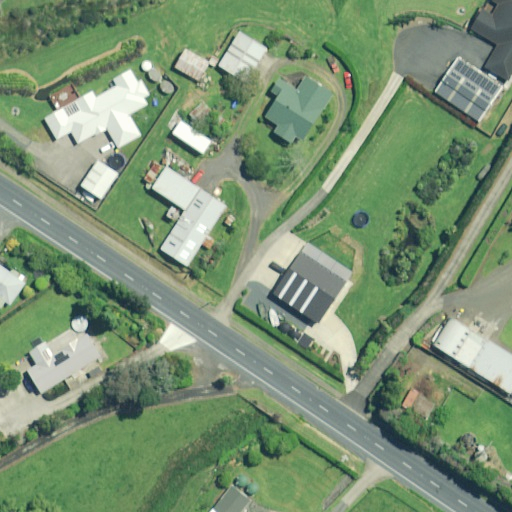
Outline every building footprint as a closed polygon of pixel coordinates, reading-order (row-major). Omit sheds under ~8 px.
[(486,67),(511,82),(511,80),(511,0),(501,0),(495,12),(487,8),(475,30),(499,44),(486,67)] [(229,49),(219,64),(247,81),(268,48),(240,31),(239,32),(229,49)] [(210,62),(186,48),(176,66),(199,79),(210,62)] [(215,65),(219,59),(214,55),(210,62),(215,65)] [(504,87),(462,57),(437,91),(480,121),(504,87)] [(165,75),(154,66),(146,75),(157,84),(165,75)] [(148,97),(132,70),(116,79),(120,85),(100,97),(96,90),(48,118),(59,139),(73,131),(80,144),(108,128),(120,148),(143,134),(132,115),(148,106),(145,100),(148,97)] [(334,92),(309,76),(307,75),(303,81),(298,78),(296,78),(294,82),(294,85),(298,88),(298,89),(283,80),(280,78),(272,90),(279,95),(266,116),(279,125),(276,131),(292,142),(297,135),(304,140),(334,92)] [(195,108),(203,100),(197,94),(188,107),(190,109),(193,106),(195,108)] [(204,154),(207,148),(214,138),(183,116),(180,120),(181,121),(179,125),(180,125),(174,133),(182,139),(204,154)] [(103,198),(120,174),(101,161),(84,186),(103,198)] [(201,188),(187,178),(167,165),(152,187),(186,209),(161,248),(188,265),(202,243),(210,248),(216,239),(208,234),(226,205),(210,195),(201,189),(201,188)] [(172,206),(167,215),(175,219),(180,210),(172,206)] [(230,214),(225,221),(231,225),(235,218),(230,214)] [(346,283),(300,252),(273,294),(319,324),(346,283)] [(11,272),(0,264),(0,308),(6,299),(12,303),(29,278),(14,268),(11,272)] [(511,355),(467,327),(451,317),(434,343),(511,393),(511,355)] [(100,346),(90,329),(75,339),(69,329),(29,353),(38,366),(28,372),(41,394),(99,359),(94,350),(100,346)] [(241,511),(249,503),(251,500),(233,484),(213,508),(217,511),(241,511)]
